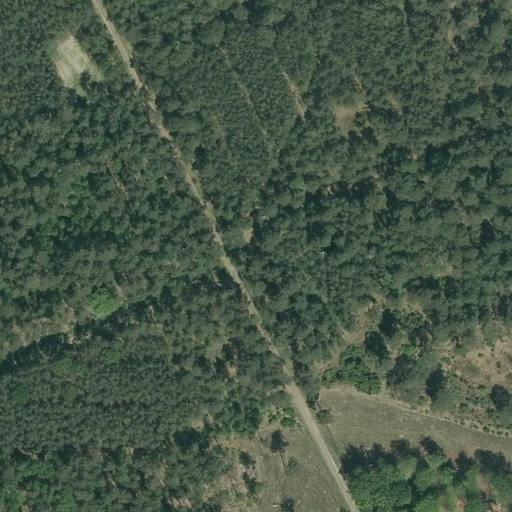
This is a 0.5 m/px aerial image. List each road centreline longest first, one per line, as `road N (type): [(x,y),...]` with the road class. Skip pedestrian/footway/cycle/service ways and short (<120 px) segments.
road 1 (track): [(363,511),(102,0)]
road 2 (track): [(0,368),(238,271)]
